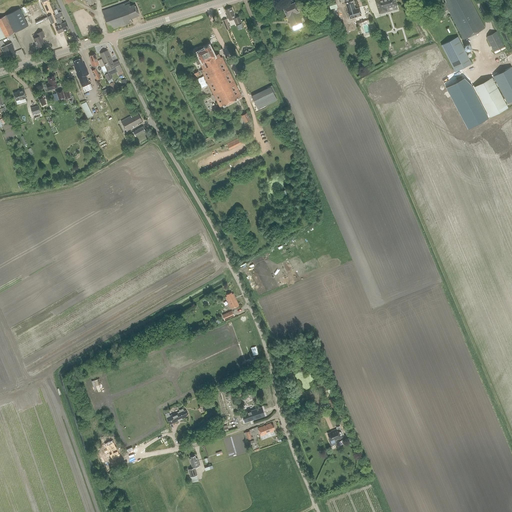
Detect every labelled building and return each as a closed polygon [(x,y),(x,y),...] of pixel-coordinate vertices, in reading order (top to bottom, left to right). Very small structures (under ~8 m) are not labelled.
[(108,0),(110,5),(112,4),(116,14),(117,14),(119,18),(128,15),(127,12),(128,12),(123,0),(108,0)] [(382,0),(376,2),(380,13),(380,11),(386,10),(386,8),(396,5),(394,0),(382,0)] [(464,39),(485,28),(470,0),(445,0),(446,2),(444,2),(445,4),(441,6),(442,7),(439,8),(441,12),(444,10),(444,12),(448,9),(464,39)] [(353,1),(346,3),(348,10),(347,11),(349,19),(362,15),(360,7),(355,9),(353,1)] [(295,2),(283,7),(287,17),(288,17),(292,27),(298,24),(302,23),(298,13),(299,12),(295,2)] [(235,18),(231,7),(225,10),(227,15),(226,15),(227,19),(228,18),(229,20),(233,19),(235,24),(241,22),(239,17),(235,18)] [(15,33),(28,26),(20,9),(6,16),(15,33)] [(0,40),(15,33),(6,16),(0,18),(0,40)] [(66,22),(63,24),(60,18),(58,19),(64,31),(69,29),(66,22)] [(33,39),(38,48),(45,45),(42,38),(45,37),(42,31),(36,34),(38,37),(33,39)] [(493,51),(504,46),(496,31),(486,37),(493,51)] [(464,49),(464,48),(458,38),(442,46),(456,72),(472,64),(465,51),(464,49)] [(5,46),(2,40),(0,41),(0,45),(5,57),(10,55),(11,57),(16,55),(13,49),(15,49),(12,43),(5,46)] [(198,55),(194,58),(198,65),(200,63),(203,69),(201,70),(204,77),(220,108),(242,96),(222,57),(220,58),(218,54),(214,56),(209,47),(208,45),(204,47),(205,49),(197,53),(198,55)] [(102,59),(99,60),(101,67),(104,75),(105,75),(108,74),(109,73),(108,71),(116,67),(113,62),(110,55),(109,56),(107,51),(102,54),(100,54),(102,59)] [(95,66),(98,65),(95,56),(94,54),(90,56),(90,57),(89,58),(92,67),(93,66),(95,66)] [(83,87),(89,84),(85,76),(89,74),(84,63),(83,64),(81,59),(73,62),(75,67),(74,67),(76,72),(76,73),(78,79),(79,78),(83,87)] [(109,73),(108,74),(110,79),(112,79),(110,75),(116,72),(118,71),(116,67),(108,71),(109,73)] [(511,68),(511,67),(493,76),(508,103),(511,100),(511,68)] [(94,70),(92,71),(97,80),(101,78),(96,69),(94,70)] [(49,90),(58,87),(54,76),(48,78),(49,83),(47,84),(49,90)] [(492,77),(474,87),(489,117),(508,108),(492,77)] [(458,81),(446,88),(468,130),(482,123),(490,118),(472,85),(465,78),(458,81)] [(110,79),(107,81),(112,91),(117,89),(112,79),(110,79)] [(270,86),(267,88),(268,90),(271,89),(273,93),(276,92),(272,85),(270,86)] [(23,89),(19,90),(19,91),(13,93),(16,101),(26,98),(23,89)] [(257,108),(276,99),(273,93),(271,89),(268,90),(253,98),(257,108)] [(62,90),(56,92),(56,93),(57,97),(58,100),(65,98),(62,90)] [(43,96),(38,98),(42,106),(46,104),(43,96)] [(39,105),(31,108),(33,115),(41,113),(39,105)] [(90,110),(85,112),(87,118),(93,116),(90,110)] [(244,123),(249,120),(246,113),(241,116),(244,123)] [(135,125),(142,121),(138,114),(132,117),(131,116),(121,121),(126,131),(136,126),(135,125)] [(136,136),(145,131),(143,127),(133,132),(136,136)] [(232,309),(239,306),(234,293),(232,294),(232,293),(227,295),(228,296),(226,297),(232,309)] [(232,310),(222,315),(224,319),(234,315),(232,310)] [(334,398),(328,400),(332,408),(337,405),(334,398)] [(337,405),(332,408),(335,416),(341,414),(337,405)] [(184,412),(183,409),(179,410),(180,411),(171,416),(169,412),(166,414),(171,425),(187,417),(186,416),(188,415),(186,411),(184,412)] [(259,409),(242,414),(244,422),(262,417),(259,409)] [(272,425),(271,423),(258,428),(260,436),(273,431),(273,430),(274,429),(273,425),(272,425)] [(337,429),(333,430),(333,432),(327,434),(330,440),(329,441),(330,445),(336,443),(334,439),(338,438),(339,439),(344,437),(341,430),(338,431),(337,429)] [(106,451),(103,452),(105,456),(108,455),(110,460),(118,456),(116,451),(114,447),(112,442),(104,446),(106,451)] [(192,468),(188,469),(190,477),(191,477),(197,475),(195,468),(199,467),(199,466),(197,458),(196,459),(195,456),(191,457),(190,457),(191,459),(190,459),(192,468)] [(107,474),(109,481),(115,478),(113,472),(107,474)]
